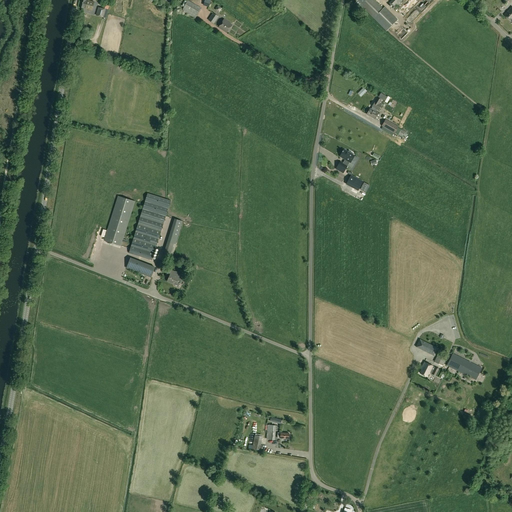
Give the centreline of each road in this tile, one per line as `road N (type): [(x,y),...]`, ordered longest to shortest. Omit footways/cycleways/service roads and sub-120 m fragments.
road 1 (unclassified): [(309,358),(311,169),(342,0)]
road 2 (unclassified): [(309,358),(36,248)]
road 3 (tertiary): [(36,248),(76,0)]
road 4 (tertiary): [(0,462),(36,248)]
road 5 (unclassified): [(359,511),(356,500),(313,480),(309,358)]
